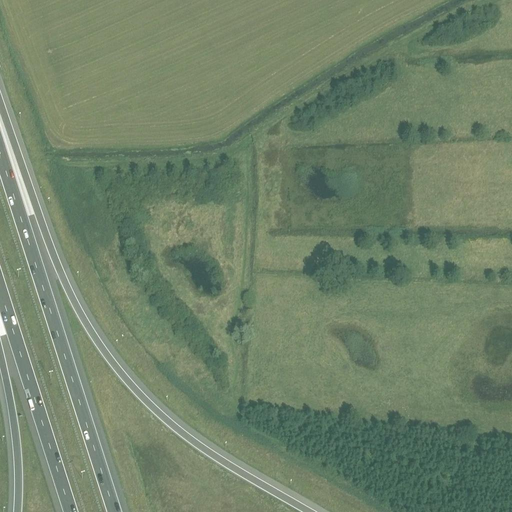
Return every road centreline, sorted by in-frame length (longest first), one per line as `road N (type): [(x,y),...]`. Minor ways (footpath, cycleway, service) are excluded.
road 1 (motorway): [(308,511),(186,436),(106,355),(58,269),(0,102)]
road 2 (motorway): [(113,511),(0,154)]
road 3 (motorway): [(0,289),(70,511)]
road 4 (motorway): [(0,356),(15,436),(17,511)]
